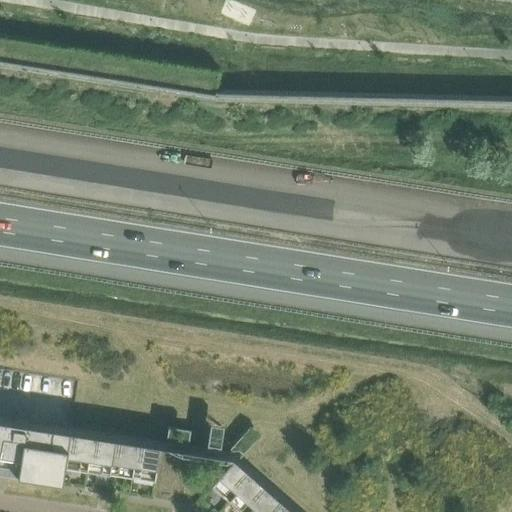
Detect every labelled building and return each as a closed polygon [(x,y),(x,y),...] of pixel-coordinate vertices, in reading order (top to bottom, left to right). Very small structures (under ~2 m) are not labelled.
[(65,466),(71,429),(70,429),(0,417),(0,474),(62,484),(65,466)] [(72,467),(73,457),(88,460),(92,432),(71,429),(65,466),(72,467)] [(95,471),(96,461),(111,463),(115,436),(92,432),(88,460),(87,470),(95,471)] [(117,474),(119,465),(133,467),(138,439),(115,436),(111,463),(109,473),(117,474)] [(157,471),(162,443),(138,439),(133,467),(132,477),(140,478),(141,468),(157,471)] [(230,501),(236,494),(256,472),(238,455),(218,478),(219,479),(230,488),(224,496),(230,501)] [(242,511),(250,511),(253,509),(273,487),(256,472),(236,494),(247,503),(241,511),(242,511)] [(280,511),(290,502),(273,487),(253,509),(257,511),(280,511)] [(301,511),(290,502),(280,511),(301,511)]
